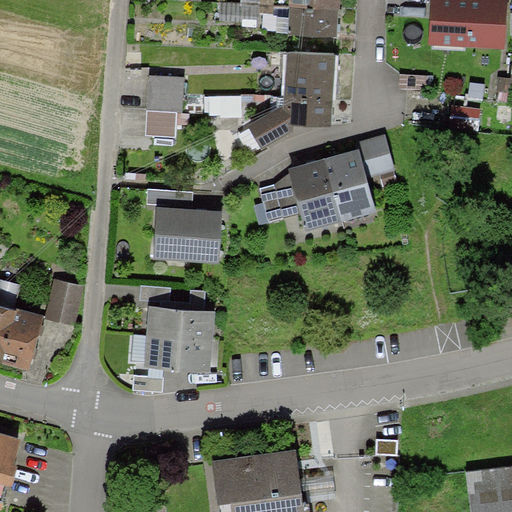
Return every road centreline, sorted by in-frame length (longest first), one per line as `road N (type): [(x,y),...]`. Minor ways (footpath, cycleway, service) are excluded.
road 1 (residential): [(88,409),(184,412),(511,356)]
road 2 (unclassified): [(119,0),(88,409)]
road 3 (residential): [(367,0),(365,128),(294,146),(220,188)]
